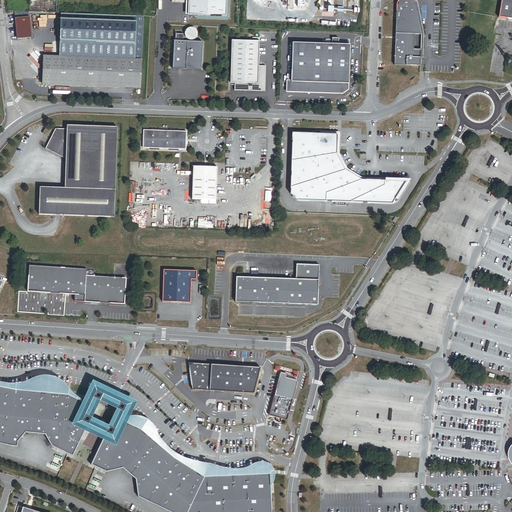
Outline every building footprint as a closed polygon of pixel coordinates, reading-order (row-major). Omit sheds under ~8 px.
[(61,14),(62,0),(52,0),(30,0),(30,13),(61,14)] [(227,17),(227,0),(188,0),(188,15),(227,17)] [(397,5),(394,65),(420,66),(421,59),(421,49),(414,49),(414,34),(422,34),(422,22),(418,2),(413,0),(399,0),(398,1),(397,5)] [(511,0),(501,0),(499,18),(511,19),(511,0)] [(142,61),(144,17),(61,14),(59,57),(59,58),(142,61)] [(31,39),(29,18),(15,19),(17,40),(31,39)] [(198,35),(198,33),(197,30),(195,29),(193,28),(191,28),(188,28),(187,30),(186,32),(186,35),(187,37),(188,39),(191,40),(193,40),(195,39),(197,37),(198,35)] [(202,70),(203,42),(184,41),(184,34),(176,34),(176,41),(175,41),(174,69),(202,70)] [(332,44),(292,43),(291,82),(348,84),(349,46),(338,46),(338,39),(332,39),(332,44)] [(259,66),(260,42),(232,41),(231,84),(235,84),(235,91),(266,92),(267,67),(259,66)] [(141,88),(142,61),(59,58),(43,57),(42,85),(141,88)] [(63,131),(50,150),(70,163),(69,191),(44,190),(43,217),(119,219),(122,129),(73,128),(73,131),(63,131)] [(153,132),(147,131),(147,137),(145,137),(145,143),(146,144),(146,149),(153,150),(153,151),(162,151),(162,150),(172,150),(172,152),(181,152),(181,151),(185,151),(188,151),(188,146),(189,139),(189,133),(181,132),(181,131),(172,131),(172,132),(162,132),(162,131),(153,130),(153,132)] [(397,203),(411,180),(362,178),(347,173),(342,156),(342,134),(320,134),(320,136),(338,137),(337,156),(343,177),(362,182),(406,184),(395,201),(397,203)] [(395,201),(406,184),(362,182),(343,177),(337,156),(338,137),(320,136),(293,136),(291,195),(298,202),(392,205),(395,201)] [(218,202),(219,169),(196,168),(195,201),(218,202)] [(237,278),(236,303),(318,306),(320,266),(297,265),(297,280),(237,278)] [(29,266),(27,293),(86,296),(87,277),(88,269),(29,266)] [(198,272),(164,271),(163,304),(192,305),(193,281),(198,281),(198,272)] [(86,296),(85,302),(124,305),(126,280),(87,277),(86,296)] [(260,367),(189,363),(191,388),(253,393),(260,367)] [(286,374),(280,373),(269,415),(288,420),(297,381),(285,377),(286,374)] [(0,443),(12,446),(18,447),(18,442),(25,433),(44,434),(51,446),(73,456),(87,424),(91,417),(96,408),(68,395),(14,389),(0,386),(0,443)] [(141,429),(114,417),(109,426),(106,432),(92,464),(107,472),(123,468),(136,479),(138,497),(170,511),(271,511),(270,474),(205,477),(174,458),(141,429)]
